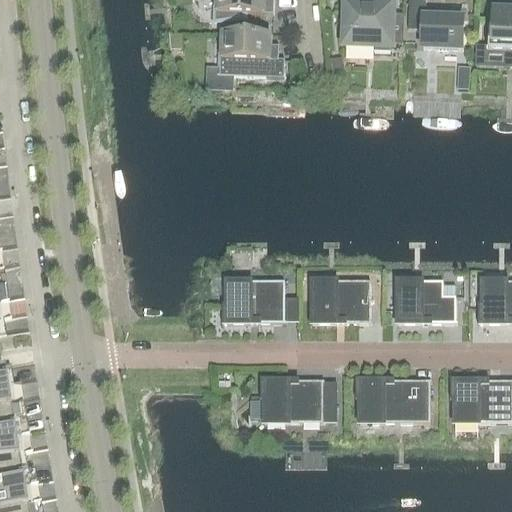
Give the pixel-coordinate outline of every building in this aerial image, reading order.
[(215,0),(214,25),(217,24),(242,21),(242,16),(273,17),(274,2),(263,2),(263,0),(215,0)] [(425,1),(409,0),(408,33),(423,33),(422,52),(461,53),(462,23),(450,23),(450,20),(435,19),(435,22),(425,22),(425,1)] [(391,17),(392,9),(346,7),(345,28),(341,28),(341,41),(345,42),(344,49),(374,50),(374,54),(389,55),(389,51),(390,51),(390,47),(402,47),(403,17),(391,17)] [(488,50),(488,54),(511,55),(511,13),(493,13),(492,32),(489,32),(488,50)] [(181,51),(180,36),(175,37),(170,37),(169,37),(170,52),(171,52),(177,51),(181,51)] [(206,71),(206,94),(233,95),(233,80),(283,82),(284,63),(278,63),(278,49),(268,49),(268,40),(272,41),(272,39),(218,37),(218,39),(221,39),(219,71),(206,71)] [(511,285),(482,286),(482,308),(478,308),(478,330),(479,330),(479,327),(511,327),(511,285)] [(284,286),(226,286),(226,308),(222,308),(222,329),(224,329),(224,327),(285,327),(285,326),(284,326),(284,286)] [(370,286),(312,286),(312,327),(371,327),(371,326),(370,326),(370,286)] [(397,286),(397,327),(457,327),(457,326),(455,326),(455,301),(443,301),(443,292),(443,286),(397,286)] [(324,386),(324,385),(262,385),(262,383),(260,383),(260,404),(264,404),(264,427),(322,427),(322,418),(322,407),(322,386),(324,386)] [(431,385),(357,385),(357,383),(355,383),(355,404),(359,404),(359,427),(429,427),(429,386),(431,386),(431,385)] [(454,404),(454,427),(511,426),(511,385),(452,385),(452,383),(450,383),(450,404),(454,404)] [(0,397),(0,423),(10,422),(6,397),(0,397)] [(322,407),(322,418),(336,418),(336,407),(322,407)] [(10,422),(0,423),(0,449),(15,447),(10,422)] [(15,447),(0,449),(0,475),(19,472),(15,447)] [(19,472),(0,475),(0,501),(23,497),(19,472)] [(25,511),(23,497),(0,501),(0,511),(25,511)]
